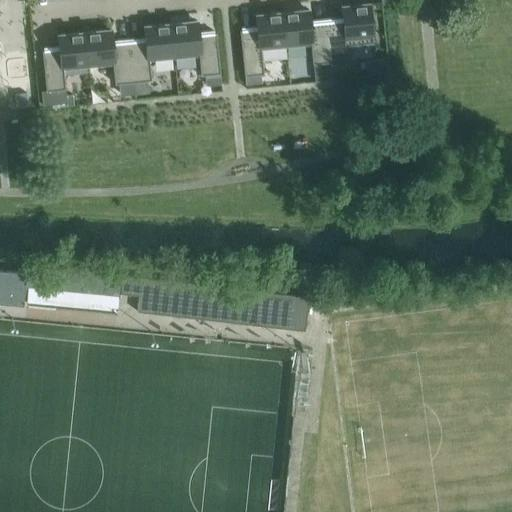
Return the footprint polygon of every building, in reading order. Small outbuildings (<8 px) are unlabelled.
[(328,20),(333,64),(353,62),(350,41),(376,38),(372,2),(342,5),(344,18),(328,20)] [(284,11),(288,47),(312,45),(314,66),(333,64),(328,20),(313,22),(311,9),(284,11)] [(241,29),(246,73),(266,71),(264,50),(288,47),(284,11),(256,14),(258,28),(241,29)] [(197,21),(171,24),(174,58),(199,55),(201,75),(205,75),(219,73),(220,73),(216,33),(199,34),(197,21)] [(145,40),(129,41),(133,82),(147,81),(151,80),(149,60),(174,58),(171,24),(144,27),(145,40)] [(111,30),(84,33),(88,67),(113,64),(115,84),(121,83),(133,82),(129,41),(113,43),(111,30)] [(59,49),(42,50),(46,91),(65,89),(63,69),(88,67),(84,33),(58,35),(59,49)] [(384,60),(372,61),(374,73),(386,71),(384,60)] [(328,65),(314,67),(316,81),(330,79),(328,65)] [(219,73),(205,75),(206,85),(220,83),(219,73)] [(147,81),(133,82),(134,94),(148,93),(147,81)] [(133,82),(121,83),(122,95),(134,94),(133,82)] [(46,91),(41,91),(42,105),(67,103),(66,92),(65,89),(46,91)] [(27,93),(15,95),(16,106),(28,105),(27,93)] [(0,301),(15,303),(22,298),(22,295),(26,295),(25,303),(114,311),(116,293),(117,274),(118,273),(114,273),(71,269),(25,264),(24,271),(0,268),(0,301)] [(117,274),(116,293),(138,296),(136,311),(304,331),(308,297),(117,274)]
